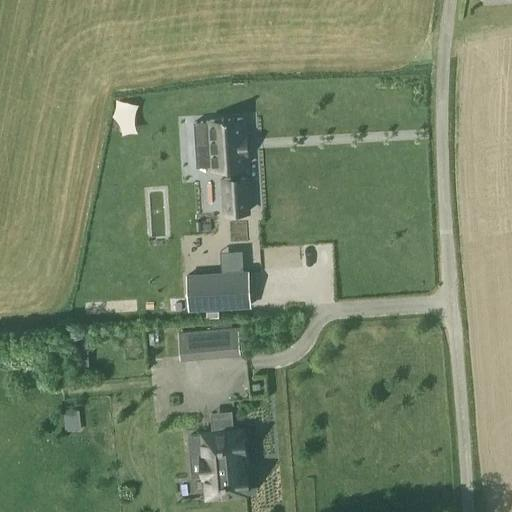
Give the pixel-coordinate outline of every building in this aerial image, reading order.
[(210,144),(195,145),(196,167),(211,166),(211,168),(230,166),(231,178),(223,179),(226,213),(248,211),(246,177),(241,178),(240,166),(245,165),(241,118),(208,121),(210,144)] [(220,272),(187,274),(189,311),(249,307),(247,270),(243,271),(220,272)] [(374,346),(392,346),(392,319),(373,320),(374,346)] [(394,346),(405,345),(404,321),(393,322),(394,346)] [(239,353),(237,328),(210,330),(212,355),(239,353)] [(208,368),(208,357),(192,358),(192,369),(208,368)] [(245,454),(243,433),(240,433),(240,430),(233,431),(232,417),(211,419),(212,432),(201,433),(201,435),(189,436),(191,457),(199,456),(199,458),(202,458),(202,459),(203,459),(203,458),(210,457),(211,473),(205,473),(203,473),(203,476),(203,477),(205,477),(207,498),(246,494),(245,492),(248,491),(246,470),(243,470),(242,454),(245,454)] [(294,480),(301,476),(291,456),(284,459),(294,480)]
